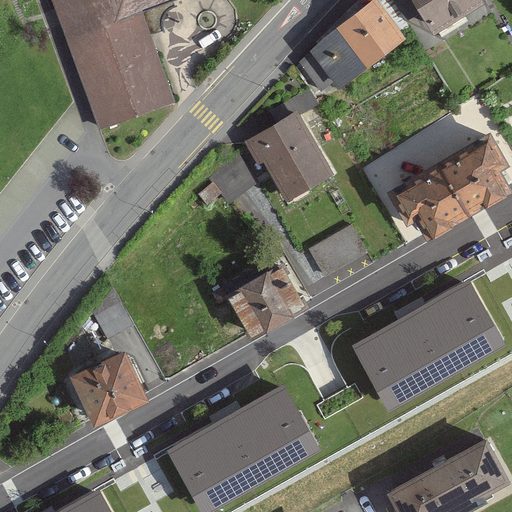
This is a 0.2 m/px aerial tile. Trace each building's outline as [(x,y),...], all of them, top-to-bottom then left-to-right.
[(52,0),(85,91),(100,131),(179,103),(147,14),(159,10),(187,0),(52,0)] [(411,0),(435,40),(485,11),(478,0),(411,0)] [(376,6),(298,64),(320,93),(331,85),(339,96),(406,46),(376,6)] [(263,168),(283,205),(332,178),(298,115),(245,144),(259,170),(263,168)] [(511,145),(505,133),(452,164),(481,214),(511,197),(511,173),(510,170),(511,169),(511,145)] [(260,184),(237,152),(209,179),(230,206),(260,184)] [(425,220),(437,240),(481,214),(452,164),(397,196),(415,227),(425,220)] [(311,250),(326,276),(365,253),(350,228),(311,250)] [(226,296),(249,339),(304,309),(281,267),(226,296)] [(468,279),(351,346),(390,413),(505,343),(468,279)] [(126,300),(90,318),(106,351),(143,333),(126,300)] [(80,380),(101,422),(157,393),(135,351),(111,364),(80,380)] [(283,384),(167,450),(203,511),(212,511),(320,452),(283,384)] [(396,492),(407,511),(453,511),(511,479),(511,465),(496,437),(396,492)] [(57,511),(111,511),(99,488),(57,511)]
